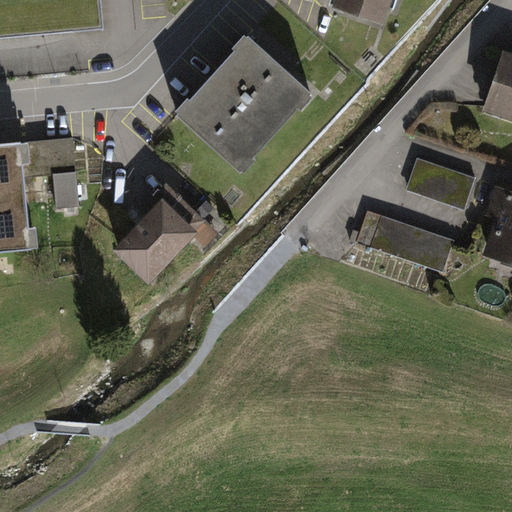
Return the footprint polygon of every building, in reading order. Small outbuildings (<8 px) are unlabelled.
[(332,0),(329,9),(382,27),(391,0),(332,0)] [(245,35),(174,110),(239,172),(310,97),(245,35)] [(511,114),(511,50),(502,48),(484,106),(511,114)] [(23,144),(0,146),(0,249),(33,247),(23,144)] [(467,206),(478,173),(419,154),(408,186),(467,206)] [(511,184),(507,183),(484,248),(511,257),(511,184)] [(168,191),(112,251),(148,285),(204,225),(168,191)] [(457,238),(369,208),(358,241),(446,270),(457,238)]
